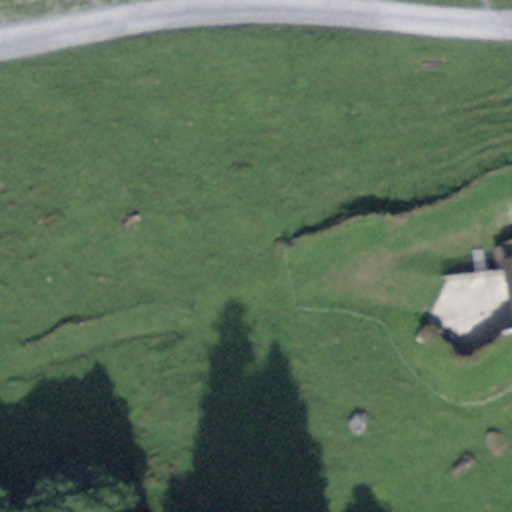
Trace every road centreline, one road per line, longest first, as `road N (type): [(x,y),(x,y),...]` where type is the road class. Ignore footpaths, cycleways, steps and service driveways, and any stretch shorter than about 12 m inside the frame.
road 1 (track): [(488,308),(359,282),(142,322),(0,369)]
road 2 (track): [(511,197),(442,232),(341,251),(316,288)]
road 3 (track): [(0,34),(186,0)]
road 4 (track): [(379,0),(511,5)]
